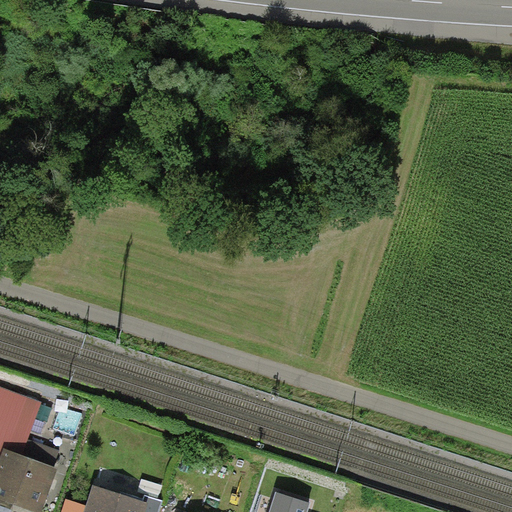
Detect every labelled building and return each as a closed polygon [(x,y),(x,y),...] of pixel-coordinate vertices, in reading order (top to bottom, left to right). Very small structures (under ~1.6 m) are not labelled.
[(58,452),(28,441),(42,403),(0,387),(0,502),(27,511),(42,511),(58,471),(52,468),(58,452)] [(163,486),(142,479),(137,494),(145,497),(158,501),(163,486)] [(143,503),(92,488),(87,507),(85,511),(145,511),(148,505),(143,503)] [(270,511),(277,494),(259,488),(251,511),(270,511)] [(308,511),(311,505),(277,494),(270,511),(308,511)] [(145,497),(143,503),(148,505),(145,511),(159,511),(162,502),(158,501),(145,497)] [(85,511),(87,507),(66,500),(62,511),(85,511)]
